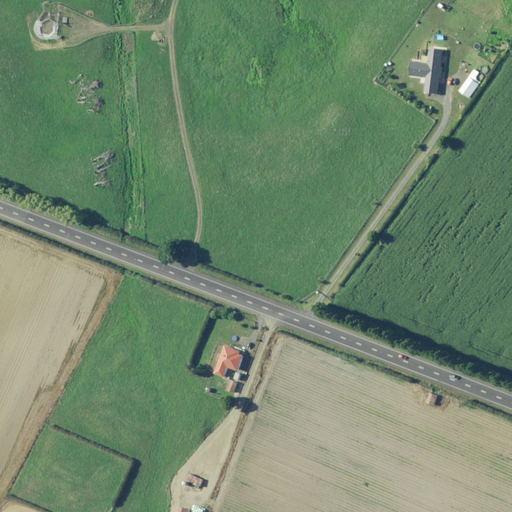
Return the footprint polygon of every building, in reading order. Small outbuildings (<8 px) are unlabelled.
[(437,50),(436,52),(431,52),(430,64),(413,62),(412,76),(428,78),(427,93),(440,94),(441,78),(443,78),(445,50),(437,50)] [(481,84),(471,77),(461,91),(471,98),(481,84)] [(247,354),(227,346),(217,373),(227,377),(231,367),(241,371),(247,354)] [(242,384),(233,381),(230,391),(238,394),(242,384)] [(440,396),(432,392),(428,402),(436,406),(440,396)] [(200,476),(192,472),(186,484),(189,486),(191,482),(202,487),(206,479),(200,476)]
